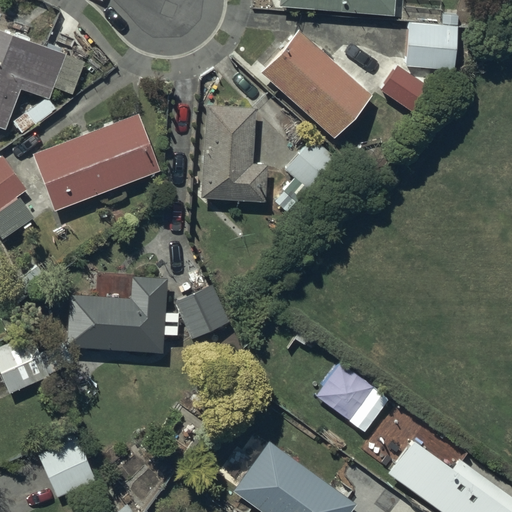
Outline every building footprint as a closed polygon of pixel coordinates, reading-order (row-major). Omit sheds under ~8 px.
[(275,0),(392,9),(392,0),(275,0)] [(456,11),(441,10),(440,18),(456,19),(456,11)] [(455,22),(406,18),(403,61),(451,65),(455,22)] [(296,23),(257,66),(329,131),(368,89),(296,23)] [(49,92),(54,80),(71,86),(81,58),(64,52),(65,48),(0,24),(0,119),(5,121),(19,81),(32,86),(49,92)] [(419,76),(395,60),(378,84),(402,101),(419,76)] [(53,105),(44,93),(11,117),(20,129),(53,105)] [(204,98),(199,191),(262,195),(264,160),(250,159),(254,101),(204,98)] [(135,107),(30,146),(51,203),(157,164),(135,107)] [(304,185),(314,195),(344,163),(311,133),(282,164),(291,173),(280,185),(293,197),(304,185)] [(1,151),(0,151),(0,232),(30,212),(14,190),(24,184),(1,151)] [(293,197),(281,187),(273,196),(285,206),(293,197)] [(44,275),(35,263),(16,278),(24,289),(44,275)] [(66,288),(63,340),(159,345),(160,328),(173,329),(175,306),(162,305),(164,274),(129,272),(127,292),(66,288)] [(172,296),(189,334),(226,318),(209,280),(172,296)] [(27,329),(0,341),(0,375),(6,388),(46,370),(27,329)] [(36,450),(55,493),(93,476),(75,433),(36,450)] [(511,511),(511,497),(458,458),(450,469),(411,440),(387,472),(440,511),(511,511)] [(268,442),(233,492),(261,511),(348,511),(355,502),(268,442)] [(133,511),(125,502),(116,510),(118,511),(133,511)]
